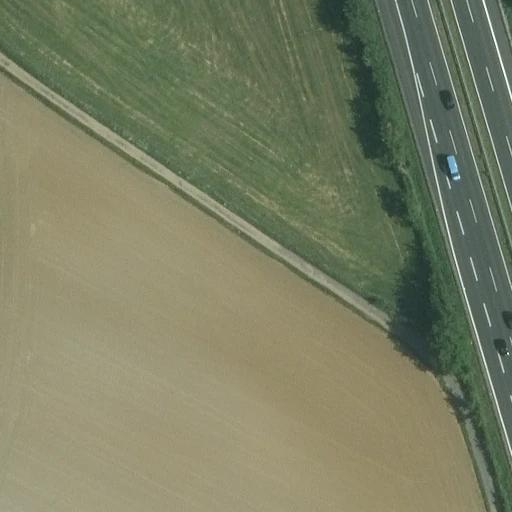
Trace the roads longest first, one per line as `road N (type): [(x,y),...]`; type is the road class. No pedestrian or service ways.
road 1 (track): [(500,511),(465,388),(448,362),(0,56)]
road 2 (motorway): [(404,0),(511,370)]
road 3 (motorway): [(511,165),(463,0)]
